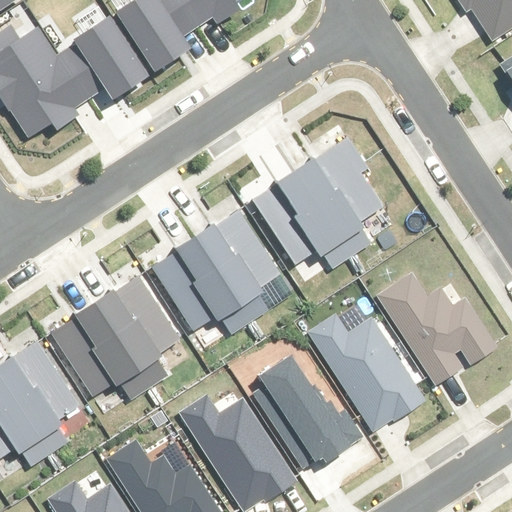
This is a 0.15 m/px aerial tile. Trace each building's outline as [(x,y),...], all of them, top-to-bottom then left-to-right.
[(0,0),(0,12),(19,0),(0,0)] [(140,66),(148,77),(160,69),(164,76),(180,65),(176,59),(189,50),(182,39),(242,0),(134,0),(109,17),(140,66)] [(511,0),(451,0),(457,10),(470,2),(493,41),(511,29),(511,0)] [(0,103),(4,101),(28,138),(140,66),(109,17),(56,51),(41,26),(18,41),(12,32),(0,39),(0,103)] [(365,171),(346,142),(252,202),(294,267),(314,254),(327,274),(370,247),(356,226),(382,209),(359,174),(365,171)] [(278,276),(237,213),(211,230),(208,225),(159,256),(163,261),(150,269),(191,331),(216,315),(228,334),(268,309),(256,291),(278,276)] [(182,339),(140,275),(114,292),(111,288),(63,319),(66,324),(54,332),(94,394),(119,378),(131,397),(171,371),(159,353),(182,339)] [(410,275),(375,299),(434,388),(459,371),(450,357),(459,352),(468,365),(493,349),(462,302),(450,309),(440,294),(428,302),(410,275)] [(346,333),(335,317),(307,335),(373,435),(423,402),(368,319),(346,333)] [(76,407),(35,343),(9,360),(6,356),(0,359),(0,454),(14,446),(26,465),(66,439),(54,421),(76,407)] [(283,355),(251,375),(310,465),(356,436),(341,414),(338,416),(326,398),(316,405),(283,355)] [(204,397),(176,415),(239,511),(247,511),(293,482),(241,402),(217,417),(204,397)] [(134,442),(105,460),(138,511),(217,511),(174,445),(148,463),(134,442)] [(74,483),(46,502),(52,511),(125,511),(109,487),(86,502),(74,483)]
